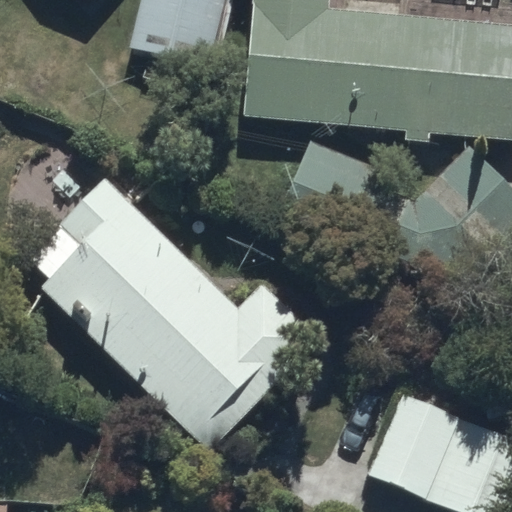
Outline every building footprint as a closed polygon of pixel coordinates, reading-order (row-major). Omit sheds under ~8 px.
[(222,0),(141,0),(131,53),(209,69),(222,0)] [(331,0),(253,0),(245,118),(406,130),(405,141),(430,143),(431,134),(511,139),(511,0),(499,0),(404,0),(404,14),(331,9),(331,0)] [(313,142),(283,211),(472,291),(511,251),(511,190),(469,148),(412,202),(374,185),(380,172),(313,142)] [(241,308),(107,182),(31,263),(48,279),(39,289),(213,458),(324,341),(264,285),(241,308)] [(511,511),(511,437),(402,393),(367,477),(454,511),(511,511)] [(0,400),(0,437),(13,406),(0,400)]
